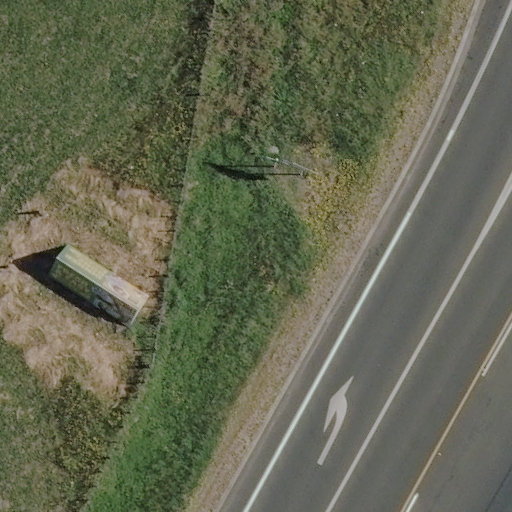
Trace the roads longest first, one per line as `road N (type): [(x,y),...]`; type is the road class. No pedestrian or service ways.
road 1 (primary): [(409,511),(491,355)]
road 2 (primary): [(491,355),(511,225)]
